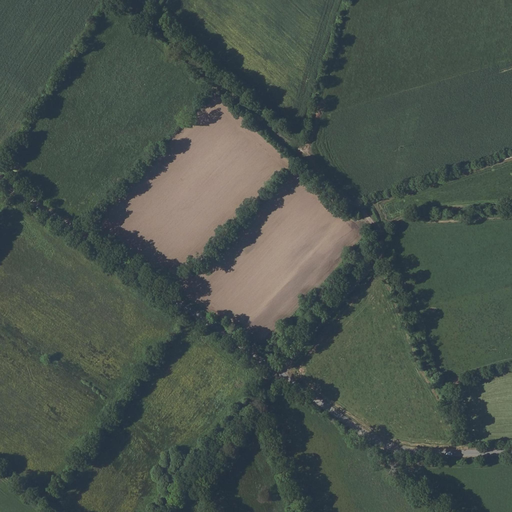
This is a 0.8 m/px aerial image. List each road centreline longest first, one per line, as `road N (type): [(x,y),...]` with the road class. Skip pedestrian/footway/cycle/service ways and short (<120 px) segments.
road 1 (track): [(157,511),(379,257),(379,232),(310,163),(297,134),(147,0)]
road 2 (unclassified): [(0,178),(377,441),(417,452),(511,451)]
road 3 (track): [(511,157),(357,207)]
